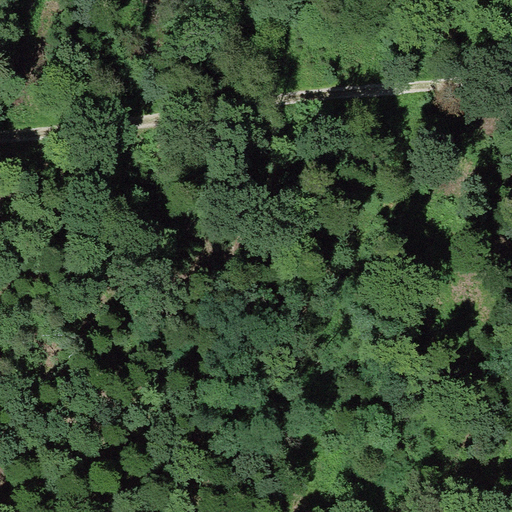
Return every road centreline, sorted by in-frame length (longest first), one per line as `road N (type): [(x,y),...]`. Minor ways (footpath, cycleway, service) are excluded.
road 1 (track): [(380,0),(376,88),(327,317),(327,425),(344,511)]
road 2 (track): [(511,76),(316,93),(53,136),(0,136)]
